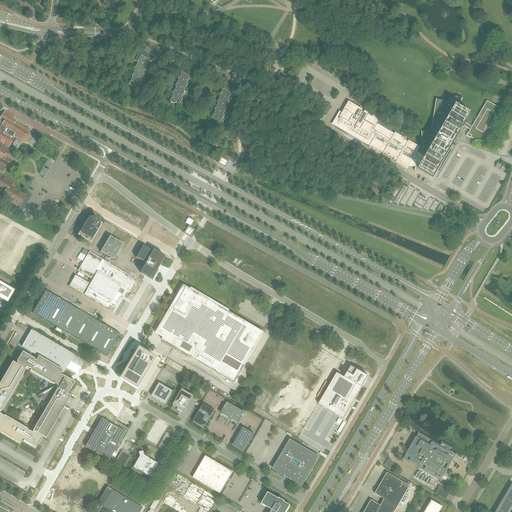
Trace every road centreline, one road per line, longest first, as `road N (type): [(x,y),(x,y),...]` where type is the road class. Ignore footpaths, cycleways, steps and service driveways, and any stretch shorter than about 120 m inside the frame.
road 1 (primary): [(373,266),(0,60)]
road 2 (primary): [(109,149),(425,323)]
road 3 (unclassified): [(107,390),(113,360),(180,256),(82,199)]
road 4 (residential): [(485,222),(261,90)]
road 5 (unclassified): [(306,499),(107,390)]
road 6 (primary): [(425,323),(312,511)]
road 7 (unclassified): [(0,341),(82,199)]
road 8 (unclassified): [(385,365),(306,499)]
road 9 (residential): [(261,90),(125,35)]
road 10 (unclassified): [(107,390),(96,396),(31,511)]
road 11 (unclassified): [(385,365),(278,296)]
road 12 (primary): [(0,89),(109,149)]
road 13 (residential): [(210,15),(275,43),(278,60),(261,90)]
